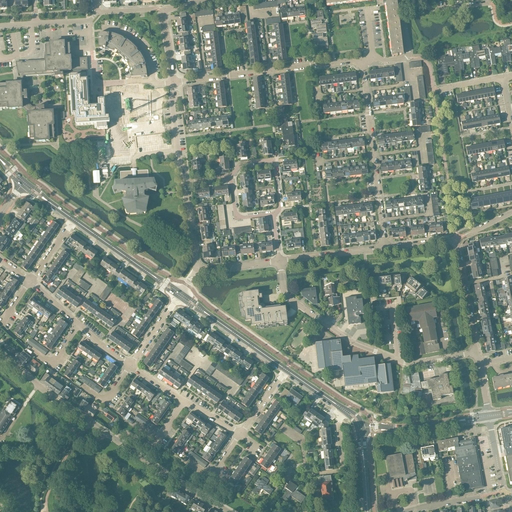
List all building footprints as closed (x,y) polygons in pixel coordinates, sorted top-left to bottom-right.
[(398,56),(398,55),(402,55),(396,3),(386,4),(392,56),(396,56),(398,56)] [(186,26),(187,26),(186,13),(179,14),(180,20),(177,20),(178,27),(186,26)] [(327,33),(325,24),(321,24),(321,20),(310,21),(311,28),(316,28),(317,34),(323,33),(327,33)] [(275,32),(283,31),(282,25),(274,26),(275,30),(271,31),(271,33),(275,33),(275,32)] [(182,36),(188,35),(188,30),(186,30),(186,26),(178,27),(178,33),(181,33),(182,36)] [(276,38),(283,37),(283,31),(275,32),(275,33),(276,36),(271,37),(272,39),(276,39),(276,38)] [(101,33),(98,33),(99,54),(105,54),(105,49),(114,52),(119,54),(124,59),(127,63),(131,71),(126,73),(126,78),(141,77),(141,78),(144,78),(144,77),(147,77),(147,74),(146,70),(145,65),(144,61),(142,58),(141,56),(139,54),(136,49),(133,47),(131,44),(129,43),(126,41),(122,38),(119,37),(115,35),(112,35),(109,34),(104,33),(101,33)] [(210,40),(218,39),(217,33),(209,34),(210,38),(205,39),(206,41),(210,41),(210,40)] [(312,34),(313,43),(318,42),(318,48),(323,47),(323,49),(328,49),(328,46),(327,37),(323,37),(323,33),(317,34),(312,34)] [(180,46),(188,44),(188,41),(189,40),(188,35),(182,36),(182,39),(179,39),(180,46)] [(276,44),(284,43),(283,37),(276,38),(276,39),(276,42),(272,43),(272,45),(277,45),(276,44)] [(211,46),(218,45),(218,39),(210,40),(210,41),(211,44),(206,45),(207,47),(211,47),(211,46)] [(23,76),(55,74),(55,77),(63,77),(63,73),(74,73),(86,72),(86,70),(88,70),(87,58),(72,58),(71,51),(70,51),(69,44),(64,44),(64,42),(50,43),(50,45),(45,45),(45,53),(45,52),(44,52),(44,60),(25,61),(25,63),(22,63),(22,61),(22,64),(16,64),(16,63),(18,76),(19,76),(18,76),(20,75),(20,77),(23,76)] [(277,49),(285,49),(284,43),(276,44),(277,45),(277,48),(273,49),(273,51),(277,51),(277,49)] [(184,54),(191,54),(190,48),(189,48),(188,44),(180,46),(181,52),(184,51),(184,54)] [(211,52),(219,51),(218,45),(211,46),(211,47),(211,50),(207,51),(207,53),(212,53),(211,52)] [(491,65),(488,50),(479,51),(478,45),(472,47),(472,50),(472,51),(472,53),(476,68),(479,67),(478,57),(485,56),(486,59),(487,59),(488,65),(491,64),(491,65)] [(504,62),(507,61),(504,45),(504,47),(494,49),(493,47),(488,48),(488,50),(491,65),(495,64),(494,55),(501,53),(501,56),(503,56),(504,62)] [(278,55),(286,54),(285,49),(277,49),(277,51),(278,54),(273,55),(274,57),(278,57),(278,55)] [(460,71),(456,53),(455,49),(451,49),(452,56),(446,57),(446,55),(440,56),(441,60),(438,60),(441,75),(448,73),(447,63),(454,62),(454,65),(455,65),(456,70),(459,70),(460,71)] [(212,57),(220,57),(219,51),(211,52),(212,53),(212,56),(208,57),(208,59),(212,59),(212,57)] [(475,68),(476,68),(472,53),(462,54),(462,53),(456,53),(460,71),(464,70),(463,60),(470,59),(470,62),(471,62),(472,67),(475,67),(475,68)] [(182,64),(192,63),(191,54),(184,54),(184,57),(181,58),(182,64)] [(213,63),(221,63),(220,57),(212,57),(212,59),(213,62),(208,63),(209,65),(213,65),(213,63)] [(192,63),(182,64),(183,70),(186,70),(187,73),(193,72),(198,72),(202,71),(201,62),(197,62),(198,68),(193,69),(192,63)] [(70,80),(70,81),(71,95),(72,101),(71,101),(72,115),(75,115),(76,125),(97,124),(97,130),(108,129),(107,123),(109,123),(109,117),(147,114),(146,103),(143,103),(142,97),(131,97),(131,98),(125,98),(104,99),(98,100),(99,106),(89,106),(88,79),(87,79),(86,72),(76,73),(76,77),(70,77),(70,80)] [(352,86),(351,82),(350,82),(349,74),(343,75),(344,83),(345,83),(349,83),(349,87),(352,86)] [(346,87),(345,83),(344,83),(343,75),(337,76),(338,84),(339,84),(343,83),(343,87),(346,87)] [(30,105),(28,103),(27,91),(23,91),(23,76),(20,77),(21,83),(0,84),(0,108),(12,108),(18,108),(22,107),(25,110),(30,105)] [(333,84),(332,85),(331,76),(325,77),(326,85),(327,85),(331,85),(331,89),(334,89),(333,84)] [(337,84),(337,88),(340,88),(339,84),(338,84),(337,76),(331,76),(332,85),(333,84),(337,84)] [(328,89),(327,85),(326,85),(325,77),(319,78),(320,86),(325,85),(325,90),(328,89)] [(262,90),(262,89),(262,86),(266,85),(265,83),(261,83),(261,84),(253,85),(254,91),(262,90)] [(188,96),(198,94),(196,94),(196,91),(197,91),(197,86),(190,87),(190,89),(187,89),(188,96)] [(262,90),(254,91),(255,97),(263,96),(263,95),(262,92),(266,91),(266,89),(262,89),(262,90)] [(396,96),(397,104),(403,104),(402,93),(398,94),(397,92),(395,92),(395,97),(396,96)] [(396,96),(395,97),(392,97),(391,93),(389,93),(389,97),(390,97),(391,105),(397,104),(396,96)] [(385,98),(383,98),(380,99),(379,94),(377,95),(377,99),(379,99),(380,107),(386,106),(385,98)] [(390,97),(389,97),(386,98),(385,94),(383,94),(383,98),(385,98),(386,106),(391,105),(390,97)] [(263,95),(263,96),(255,97),(256,103),(264,102),(264,101),(263,98),(267,97),(267,95),(263,95)] [(256,109),(264,108),(264,103),(268,103),(268,101),(264,101),(264,102),(256,103),(256,109)] [(66,108),(44,109),(44,106),(32,107),(30,105),(25,110),(28,113),(28,117),(28,123),(29,123),(30,140),(30,139),(35,139),(35,141),(38,141),(45,141),(45,140),(49,140),(49,138),(54,138),(53,111),(66,110),(66,108)] [(198,130),(199,130),(198,121),(187,122),(188,130),(193,130),(193,131),(196,130),(196,129),(198,129),(198,130)] [(278,132),(283,131),(283,136),(293,135),(292,127),(288,127),(287,122),(277,124),(278,132)] [(283,136),(282,137),(283,141),(288,141),(288,146),(288,147),(288,150),(299,148),(298,139),(297,135),(293,135),(283,136)] [(263,149),(271,148),(270,142),(268,142),(267,139),(260,140),(261,143),(262,143),(263,149)] [(360,151),(359,147),(358,147),(357,139),(351,140),(352,148),(353,148),(357,148),(357,152),(360,151)] [(354,152),(353,148),(352,148),(351,140),(345,141),(346,149),(347,149),(351,148),(351,152),(353,152),(354,152)] [(348,153),(347,149),(346,149),(345,141),(339,142),(340,150),(341,149),(345,149),(345,153),(347,153),(348,153)] [(237,152),(245,151),(244,145),(246,145),(245,142),(238,142),(239,145),(236,146),(237,152)] [(336,154),(335,150),(334,150),(333,142),(327,143),(328,151),(329,151),(333,151),(333,155),(336,154)] [(342,154),(341,149),(340,150),(339,142),(333,142),(334,150),(335,150),(339,150),(339,154),(341,154),(342,154)] [(330,155),(329,151),(328,151),(327,143),(321,144),(322,152),(327,151),(327,155),(330,155)] [(245,151),(237,152),(237,159),(240,159),(241,161),(247,160),(247,155),(246,155),(245,151)] [(195,161),(192,161),(193,168),(201,167),(200,160),(203,160),(202,157),(195,158),(195,161)] [(404,161),(406,169),(412,169),(410,159),(409,158),(406,159),(405,157),(403,157),(403,162),(404,161)] [(403,162),(400,162),(399,158),(397,158),(397,162),(398,162),(399,170),(406,169),(404,161),(403,162)] [(391,163),(388,163),(387,159),(385,160),(385,164),(387,164),(388,172),(394,171),(393,163),(391,163)] [(397,162),(394,163),(393,159),(391,159),(391,163),(393,163),(394,171),(399,170),(398,162),(397,162)] [(290,170),(291,170),(289,162),(283,162),(283,167),(280,167),(281,173),(291,172),(290,170)] [(227,170),(229,170),(229,163),(220,165),(218,165),(219,171),(218,171),(219,174),(227,173),(227,170)] [(145,213),(148,199),(144,198),(144,192),(149,190),(156,192),(157,185),(155,186),(154,180),(148,180),(148,170),(137,171),(137,169),(131,169),(131,171),(120,172),(120,182),(115,182),(114,188),(112,188),(114,194),(121,192),(126,193),(126,199),(123,200),(127,214),(130,213),(130,215),(142,214),(143,212),(145,213)] [(242,176),(240,176),(240,183),(249,182),(248,173),(249,173),(249,172),(242,173),(242,176)] [(245,192),(252,191),(251,188),(250,188),(249,182),(240,183),(241,190),(244,189),(245,192)] [(218,196),(222,196),(221,187),(214,188),(215,191),(212,191),(213,198),(218,197),(218,196)] [(213,198),(212,191),(209,192),(209,189),(202,190),(203,198),(207,197),(207,199),(213,198)] [(243,202),(252,201),(252,194),(252,191),(245,192),(245,195),(242,195),(243,202)] [(471,209),(511,201),(511,191),(511,192),(511,193),(507,194),(506,193),(504,193),(505,194),(500,195),(500,194),(498,194),(498,196),(494,197),(493,195),(491,195),(492,197),(487,198),(487,196),(485,197),(485,198),(480,199),(480,197),(478,198),(479,199),(474,200),(474,199),(469,199),(471,209)] [(266,197),(267,205),(274,205),(273,199),(275,199),(275,194),(270,194),(270,197),(266,197)] [(21,210),(28,214),(31,210),(33,211),(35,209),(26,203),(21,210)] [(368,216),(367,212),(366,212),(365,204),(359,205),(360,213),(361,213),(365,213),(365,217),(368,216)] [(362,217),(361,213),(360,213),(359,205),(353,206),(354,214),(355,214),(359,213),(359,217),(362,217)] [(356,218),(355,214),(354,214),(353,206),(347,207),(348,215),(349,214),(349,215),(353,214),(353,218),(356,218)] [(344,219),(343,215),(342,215),(341,207),(335,208),(336,216),(341,216),(341,220),(344,219)] [(350,219),(349,215),(349,214),(348,215),(347,207),(341,207),(342,215),(343,215),(347,215),(347,219),(350,219)] [(24,220),(28,214),(21,210),(17,215),(18,216),(16,218),(24,224),(26,221),(24,220)] [(284,220),(281,221),(282,226),(291,225),(291,222),(290,213),(283,214),(284,220)] [(290,213),(291,222),(297,221),(297,222),(299,222),(299,217),(297,218),(296,213),(290,213)] [(203,225),(209,224),(208,215),(199,216),(200,222),(203,222),(203,225)] [(26,225),(24,224),(16,218),(15,220),(16,221),(21,225),(19,227),(23,230),(26,225)] [(21,225),(16,221),(15,220),(14,220),(10,226),(17,231),(19,227),(21,225)] [(50,227),(55,230),(59,225),(53,221),(50,227)] [(442,229),(445,229),(445,222),(435,223),(436,233),(443,232),(442,229)] [(430,234),(436,233),(435,223),(435,225),(431,225),(431,224),(426,224),(427,231),(429,231),(430,234)] [(201,234),(209,233),(209,229),(210,229),(209,224),(203,225),(203,227),(200,228),(201,234)] [(418,235),(417,227),(413,227),(413,226),(410,226),(410,224),(407,225),(408,233),(411,233),(411,236),(418,235)] [(424,231),(427,231),(426,224),(420,225),(420,226),(417,227),(418,235),(424,234),(424,231)] [(405,234),(408,233),(407,225),(404,225),(404,227),(402,227),(402,229),(398,229),(399,237),(405,237),(405,234)] [(5,234),(13,240),(15,237),(16,238),(20,233),(17,231),(10,226),(6,231),(6,232),(5,234)] [(392,235),(393,238),(399,237),(398,229),(394,230),(394,228),(392,229),(391,226),(388,227),(389,235),(392,235)] [(52,236),(55,230),(50,227),(46,232),(52,236)] [(48,241),(52,236),(46,232),(42,237),(48,241)] [(202,241),(205,241),(205,243),(212,242),(211,237),(214,237),(213,233),(209,233),(201,234),(202,241)] [(11,242),(13,240),(5,234),(3,236),(0,239),(0,242),(6,247),(10,241),(11,242)] [(75,247),(79,240),(73,235),(68,242),(75,247)] [(500,249),(506,247),(506,243),(504,235),(504,236),(498,238),(500,246),(500,249)] [(44,246),(48,241),(42,237),(39,242),(44,246)] [(500,246),(498,238),(492,239),(493,246),(493,247),(497,246),(498,248),(499,251),(500,251),(500,249),(500,246)] [(83,254),(87,247),(85,246),(86,245),(79,240),(75,247),(81,251),(80,252),(83,254)] [(41,251),(44,246),(39,242),(35,247),(41,251)] [(203,253),(212,252),(211,248),(212,248),(212,242),(205,243),(206,246),(202,246),(203,253)] [(254,250),(257,250),(256,243),(250,244),(250,245),(247,246),(248,254),(254,253),(254,250)] [(266,252),(265,243),(261,244),(261,243),(256,243),(257,250),(259,250),(260,253),(266,252)] [(468,248),(467,248),(469,255),(477,253),(476,248),(477,247),(476,244),(468,245),(468,248)] [(248,254),(247,246),(243,246),(242,245),(237,246),(238,252),(241,252),(241,255),(248,254)] [(235,253),(238,252),(237,246),(232,246),(232,248),(228,248),(229,256),(235,256),(235,253)] [(37,256),(41,251),(35,247),(32,252),(37,256)] [(87,247),(83,254),(85,256),(86,255),(92,259),(97,253),(90,248),(90,249),(87,247)] [(60,256),(65,260),(69,254),(63,250),(60,256)] [(34,261),(37,256),(32,252),(28,257),(34,261)] [(469,255),(470,261),(471,261),(471,264),(480,262),(479,258),(478,259),(477,253),(469,255)] [(62,265),(65,260),(60,256),(56,261),(62,265)] [(30,266),(34,261),(28,257),(25,262),(30,266)] [(107,270),(112,263),(105,258),(100,265),(107,270)] [(58,270),(62,265),(56,261),(52,266),(58,270)] [(27,271),(30,266),(25,262),(21,267),(27,271)] [(480,265),(480,262),(471,264),(472,266),(471,266),(472,273),(480,271),(479,266),(480,265)] [(115,277),(120,270),(117,268),(118,267),(112,263),(107,270),(113,274),(112,275),(115,277)] [(54,275),(58,270),(52,266),(49,271),(54,275)] [(125,282),(130,276),(123,271),(122,272),(120,270),(115,277),(117,279),(118,278),(125,282)] [(51,280),(54,275),(49,271),(45,276),(51,280)] [(396,276),(394,277),(395,286),(401,285),(401,282),(401,281),(402,282),(401,276),(400,276),(400,275),(396,276)] [(7,282),(15,288),(18,283),(10,276),(8,279),(11,281),(9,284),(7,282)] [(47,285),(51,280),(45,276),(41,281),(47,285)] [(133,290),(138,283),(135,281),(136,280),(130,276),(125,282),(131,287),(130,288),(133,290)] [(387,277),(384,278),(385,287),(391,287),(391,284),(394,284),(394,286),(395,286),(394,277),(390,277),(387,277)] [(407,283),(405,286),(410,290),(416,282),(414,281),(414,280),(411,278),(410,278),(410,277),(406,282),(407,283)] [(377,278),(377,279),(377,285),(378,284),(379,284),(379,288),(385,287),(384,278),(382,278),(378,278),(378,279),(377,279),(377,278)] [(11,293),(15,288),(7,282),(3,287),(11,293)] [(416,282),(410,290),(414,293),(416,292),(418,294),(417,295),(417,296),(423,288),(420,286),(421,286),(418,283),(418,284),(416,282)] [(138,283),(133,290),(135,291),(136,290),(142,295),(147,288),(140,283),(140,284),(138,283)] [(333,285),(333,284),(330,284),(325,286),(325,289),(324,289),(325,296),(329,295),(329,299),(328,299),(329,306),(332,305),(332,306),(332,307),(337,305),(337,304),(340,303),(339,297),(337,298),(336,295),(335,295),(334,285),(333,285)] [(483,284),(474,286),(476,292),(484,291),(483,288),(485,287),(485,284),(483,285),(483,284)] [(3,287),(0,292),(8,298),(11,293),(3,287)] [(61,297),(66,291),(61,287),(56,294),(61,297)] [(317,304),(315,288),(301,290),(302,296),(305,296),(305,299),(313,305),(317,304)] [(423,288),(417,296),(422,300),(424,296),(425,297),(425,298),(429,293),(429,292),(429,293),(428,292),(425,289),(425,290),(423,288)] [(66,301),(71,294),(66,291),(61,297),(66,301)] [(242,293),(238,294),(241,317),(245,317),(245,321),(251,321),(251,326),(256,326),(256,330),(288,326),(287,322),(287,315),(285,307),(280,307),(280,306),(264,308),(263,308),(261,306),(260,304),(259,299),(262,299),(261,294),(259,294),(258,291),(242,293)] [(486,294),(484,294),(484,291),(476,292),(477,299),(478,298),(478,301),(487,300),(486,294)] [(71,304),(76,298),(71,294),(66,301),(71,304)] [(508,304),(511,303),(511,296),(507,298),(508,301),(506,302),(503,303),(503,305),(507,304),(508,303),(508,304)] [(356,300),(356,298),(356,297),(345,298),(348,325),(349,325),(361,324),(360,318),(359,318),(358,317),(359,316),(359,315),(364,314),(362,299),(356,300)] [(76,308),(81,301),(76,298),(71,304),(76,308)] [(33,308),(37,302),(32,299),(28,304),(33,308)] [(154,305),(159,309),(163,303),(163,304),(157,299),(157,300),(154,305)] [(87,310),(91,303),(86,300),(82,307),(87,310)] [(479,303),(478,304),(479,310),(488,309),(488,308),(487,309),(486,303),(487,303),(487,300),(478,301),(479,303)] [(38,311),(42,306),(37,302),(33,308),(38,311)] [(92,314),(96,307),(91,303),(87,310),(92,314)] [(440,351),(438,344),(435,344),(435,341),(437,340),(434,328),(435,328),(434,322),(433,322),(433,320),(437,319),(436,314),(435,314),(434,304),(413,307),(413,309),(409,310),(410,314),(409,314),(410,322),(415,321),(415,320),(418,319),(420,329),(422,329),(424,342),(422,343),(422,342),(415,344),(418,356),(424,355),(424,354),(440,351)] [(156,314),(159,309),(154,305),(150,310),(156,314)] [(43,315),(47,309),(42,306),(38,311),(43,315)] [(97,317),(101,310),(96,307),(92,314),(97,317)] [(48,318),(52,313),(47,309),(43,315),(48,318)] [(482,319),(490,318),(488,309),(479,310),(480,317),(481,316),(482,319)] [(102,321),(106,314),(101,310),(97,317),(102,321)] [(152,319),(156,314),(150,310),(146,315),(152,319)] [(181,322),(186,315),(179,310),(173,319),(180,323),(181,322)] [(107,324),(111,317),(106,314),(102,321),(107,324)] [(148,324),(152,319),(146,315),(143,320),(148,324)] [(187,331),(194,323),(191,321),(192,320),(186,315),(181,322),(187,326),(186,327),(186,328),(185,330),(187,331)] [(30,321),(25,317),(21,322),(27,326),(29,328),(31,326),(28,324),(30,321)] [(112,328),(116,321),(111,317),(107,324),(112,328)] [(491,320),(491,321),(490,318),(482,319),(482,321),(481,321),(482,328),(491,327),(491,326),(492,326),(492,323),(491,320)] [(145,329),(148,324),(143,320),(139,325),(145,329)] [(58,326),(64,330),(68,325),(62,321),(58,326)] [(23,331),(27,326),(21,322),(17,327),(23,331)] [(199,339),(205,331),(202,329),(203,328),(196,323),(196,324),(194,323),(187,331),(191,334),(193,333),(197,336),(199,339)] [(64,330),(58,326),(57,325),(53,330),(60,335),(64,330)] [(141,334),(145,329),(139,325),(136,330),(141,334)] [(21,334),(23,331),(17,327),(14,332),(19,336),(18,337),(21,339),(23,336),(21,334)] [(484,334),(485,334),(485,337),(493,335),(493,332),(492,332),(491,327),(482,328),(484,334)] [(164,333),(170,338),(174,333),(167,328),(164,333)] [(60,335),(53,330),(52,329),(49,334),(51,336),(57,340),(60,335)] [(138,339),(141,334),(136,330),(132,335),(138,339)] [(213,345),(218,338),(211,333),(209,336),(207,334),(208,333),(205,331),(199,339),(200,339),(200,338),(207,343),(209,341),(210,342),(208,344),(212,346),(213,344),(213,345)] [(113,342),(118,336),(113,332),(108,339),(113,342)] [(167,343),(170,338),(164,333),(160,338),(167,343)] [(45,339),(53,345),(57,340),(51,336),(49,334),(45,339)] [(494,339),(493,335),(485,337),(485,339),(484,339),(486,346),(494,345),(493,339),(494,339)] [(118,346),(123,339),(118,336),(113,342),(118,346)] [(163,348),(167,343),(160,338),(157,343),(163,348)] [(221,352),(226,345),(223,343),(224,342),(218,338),(213,345),(217,347),(216,349),(221,352)] [(50,350),(53,345),(45,339),(44,341),(46,343),(44,346),(50,350)] [(123,349),(128,343),(123,339),(118,346),(123,349)] [(341,350),(340,340),(315,343),(318,370),(332,368),(333,372),(343,371),(345,387),(376,383),(377,394),(393,392),(390,364),(380,366),(377,367),(375,367),(374,358),(358,360),(358,356),(352,356),(349,357),(349,358),(348,358),(347,358),(346,357),(342,357),(342,356),(341,356),(341,354),(341,353),(341,350)] [(82,351),(86,346),(81,342),(82,342),(81,342),(77,348),(82,351)] [(128,343),(123,349),(128,353),(133,346),(128,343)] [(160,353),(163,348),(157,343),(153,348),(160,353)] [(231,357),(236,350),(229,345),(228,347),(226,345),(221,352),(224,354),(224,352),(231,357)] [(87,355),(91,349),(86,346),(82,351),(87,355)] [(156,358),(160,353),(153,348),(150,353),(156,358)] [(92,358),(96,353),(91,349),(87,355),(92,358)] [(239,365),(244,358),(241,356),(242,355),(236,350),(231,357),(237,361),(236,363),(239,365)] [(23,351),(20,355),(16,360),(24,366),(31,358),(23,351)] [(96,353),(92,358),(98,362),(97,362),(102,356),(101,356),(96,353)] [(153,363),(156,358),(150,353),(146,358),(153,363)] [(149,368),(153,363),(146,358),(143,363),(149,368)] [(244,358),(239,365),(241,366),(242,365),(248,369),(253,363),(247,358),(246,359),(244,358)] [(40,365),(33,359),(31,362),(27,367),(34,373),(38,368),(38,367),(40,365)] [(71,365),(77,369),(80,364),(75,360),(71,365)] [(112,364),(108,369),(114,373),(117,368),(118,368),(117,368),(112,364)] [(73,374),(77,369),(71,365),(67,370),(73,374)] [(164,378),(168,371),(163,368),(159,374),(164,378)] [(110,378),(114,373),(108,369),(105,374),(110,378)] [(70,379),(73,374),(67,370),(64,375),(70,379)] [(169,381),(173,375),(168,371),(164,378),(169,381)] [(408,375),(403,376),(404,381),(403,382),(402,393),(409,394),(409,392),(414,392),(413,397),(420,398),(421,398),(422,389),(431,388),(433,400),(433,401),(441,399),(440,396),(453,394),(452,386),(449,387),(447,374),(439,375),(440,380),(435,381),(434,378),(434,379),(427,380),(426,380),(427,383),(422,384),(422,386),(420,386),(420,385),(418,373),(408,375)] [(51,390),(56,382),(49,377),(49,376),(46,374),(40,381),(44,383),(43,384),(51,390)] [(107,383),(110,378),(105,374),(101,379),(107,383)] [(197,379),(199,377),(195,374),(193,377),(192,376),(187,382),(192,386),(197,379)] [(259,379),(266,383),(269,378),(262,374),(259,379)] [(492,378),(494,389),(511,386),(511,374),(509,375),(503,376),(500,377),(492,378)] [(174,385),(178,378),(173,375),(169,381),(174,385)] [(179,389),(183,382),(178,378),(174,385),(179,389)] [(103,388),(107,383),(101,379),(98,384),(97,384),(103,388)] [(197,389),(202,383),(197,379),(192,386),(197,389)] [(262,388),(266,383),(259,379),(255,384),(262,388)] [(136,389),(140,383),(135,380),(131,386),(131,385),(136,389)] [(56,382),(51,390),(58,395),(63,387),(56,382)] [(141,393),(145,387),(140,383),(136,389),(141,393)] [(202,393),(207,386),(202,383),(197,389),(202,393)] [(259,393),(262,388),(255,384),(252,389),(259,393)] [(59,396),(64,400),(65,398),(67,400),(70,397),(68,395),(71,390),(66,386),(59,396)] [(207,396),(212,390),(207,386),(202,393),(207,396)] [(146,396),(150,391),(145,387),(141,393),(146,396)] [(255,398),(259,393),(252,389),(248,393),(255,398)] [(289,392),(285,389),(278,398),(284,402),(287,397),(298,404),(303,398),(291,390),(289,392)] [(212,400),(217,393),(212,390),(207,396),(212,400)] [(150,391),(146,396),(148,397),(147,398),(147,399),(149,401),(150,401),(155,394),(150,391)] [(217,403),(222,397),(217,393),(212,400),(217,403)] [(251,403),(255,398),(248,393),(245,398),(251,403)] [(134,402),(128,398),(124,403),(130,407),(134,402)] [(248,408),(251,403),(245,398),(241,403),(248,408)] [(159,404),(167,410),(171,405),(165,401),(164,399),(162,400),(163,401),(160,402),(159,404)] [(0,435),(19,407),(10,401),(0,414),(0,435)] [(83,412),(88,404),(83,401),(77,409),(82,412),(83,411),(83,412)] [(282,405),(275,401),(272,406),(279,410),(282,405)] [(223,412),(227,405),(222,402),(218,409),(223,412)] [(127,412),(130,407),(124,403),(121,408),(127,412)] [(88,404),(83,412),(92,418),(96,412),(94,410),(93,409),(94,408),(96,409),(98,407),(93,404),(91,407),(88,404)] [(163,415),(167,410),(159,404),(157,407),(160,409),(158,411),(163,415)] [(228,416),(232,409),(227,405),(223,412),(228,416)] [(275,415),(279,410),(272,406),(268,411),(275,415)] [(124,418),(128,413),(127,412),(121,408),(117,413),(124,418)] [(233,419),(237,413),(232,409),(228,416),(233,419)] [(311,423),(318,414),(311,410),(309,412),(307,410),(303,416),(305,417),(305,418),(311,423)] [(160,420),(163,415),(158,411),(154,416),(160,420)] [(271,420),(275,415),(268,411),(265,416),(271,420)] [(112,421),(115,417),(108,412),(105,416),(112,421)] [(192,422),(196,416),(191,413),(187,419),(192,422)] [(237,413),(233,419),(238,423),(242,416),(237,413)] [(320,428),(326,424),(322,421),(324,419),(318,414),(313,421),(319,425),(318,427),(319,428),(320,428)] [(156,425),(160,420),(154,416),(151,421),(150,421),(156,425),(157,425),(156,425)] [(197,426),(201,420),(196,416),(192,422),(197,426)] [(268,425),(271,420),(265,416),(261,421),(268,425)] [(202,429),(206,424),(201,420),(197,426),(202,429)] [(264,430),(268,425),(261,421),(258,426),(264,430)] [(206,435),(211,427),(206,424),(202,429),(201,432),(206,435)] [(322,438),(330,437),(329,429),(327,429),(326,424),(320,428),(320,430),(321,430),(322,438)] [(261,435),(264,430),(258,426),(254,431),(261,435)] [(506,429),(500,430),(503,447),(503,450),(503,449),(505,449),(505,453),(504,453),(505,457),(511,455),(511,429),(510,430),(509,428),(508,429),(506,429)] [(181,435),(187,439),(189,441),(193,436),(185,430),(184,430),(185,430),(181,435)] [(218,439),(223,443),(227,437),(227,438),(221,433),(221,434),(218,439)] [(185,442),(187,439),(181,435),(178,440),(186,446),(187,444),(185,442)] [(322,438),(321,438),(322,445),(322,448),(329,448),(328,445),(331,444),(330,437),(322,438)] [(455,451),(475,447),(473,439),(458,442),(457,438),(445,440),(446,449),(447,448),(447,447),(450,447),(451,448),(454,447),(455,451)] [(220,448),(223,443),(218,439),(214,444),(220,448)] [(182,451),(186,446),(178,440),(174,445),(182,451)] [(443,449),(446,449),(445,440),(437,442),(438,450),(439,450),(439,449),(443,448),(443,449)] [(212,442),(209,447),(216,453),(220,448),(214,444),(212,442)] [(181,454),(182,451),(174,445),(170,450),(178,456),(179,454),(181,454)] [(271,450),(277,454),(281,449),(274,445),(271,450)] [(427,447),(429,458),(435,457),(436,461),(439,461),(436,447),(433,447),(433,446),(427,447)] [(423,459),(429,458),(427,447),(420,448),(421,450),(418,450),(421,464),(424,464),(423,459)] [(456,459),(476,455),(475,447),(455,451),(456,459)] [(216,453),(211,449),(209,448),(205,452),(213,458),(216,453)] [(324,459),(333,458),(332,450),(329,451),(329,448),(322,448),(322,451),(324,451),(324,459)] [(274,459),(277,454),(271,450),(267,455),(274,459)] [(209,463),(213,458),(205,452),(202,457),(209,463)] [(401,456),(401,455),(401,454),(386,457),(390,477),(390,478),(393,477),(393,480),(391,480),(393,488),(404,485),(404,481),(416,479),(414,472),(415,472),(411,455),(412,455),(412,454),(401,456)] [(270,464),(274,459),(267,455),(264,460),(270,464)] [(458,467),(478,463),(476,455),(456,459),(458,467)] [(245,457),(242,462),(248,467),(252,462),(245,457)] [(324,470),(331,469),(331,466),(334,466),(333,458),(324,459),(325,467),(324,467),(324,470)] [(267,469),(270,464),(264,460),(260,465),(267,469)] [(242,462),(238,467),(245,472),(248,467),(242,462)] [(459,474),(479,471),(478,463),(458,467),(459,474)] [(238,467),(235,472),(241,477),(245,472),(238,467)] [(271,473),(270,474),(273,477),(276,473),(278,470),(276,469),(274,472),(271,473)] [(461,482),(481,479),(479,471),(459,474),(461,482)] [(235,472),(231,477),(238,482),(241,477),(235,472)] [(333,500),(330,476),(320,477),(322,500),(328,499),(328,500),(333,500)] [(231,477),(228,482),(232,485),(234,487),(238,482),(231,477)] [(266,485),(269,481),(264,477),(261,481),(258,479),(254,484),(257,486),(253,492),(254,491),(258,494),(261,489),(269,495),(273,490),(266,485)] [(305,497),(296,491),(298,488),(295,485),(298,481),(293,478),(285,488),(288,490),(282,498),(286,501),(290,496),(301,503),(305,497)] [(461,482),(462,490),(482,487),(481,479),(461,482)] [(181,492),(176,489),(175,489),(172,488),(169,492),(168,494),(168,495),(170,496),(171,496),(177,499),(180,493),(181,493),(181,492)] [(180,493),(177,499),(187,505),(191,498),(185,494),(181,492),(182,492),(181,492),(181,493),(180,493)] [(499,507),(498,502),(497,499),(489,501),(490,509),(499,507)] [(197,511),(201,504),(196,501),(192,508),(197,511)]
